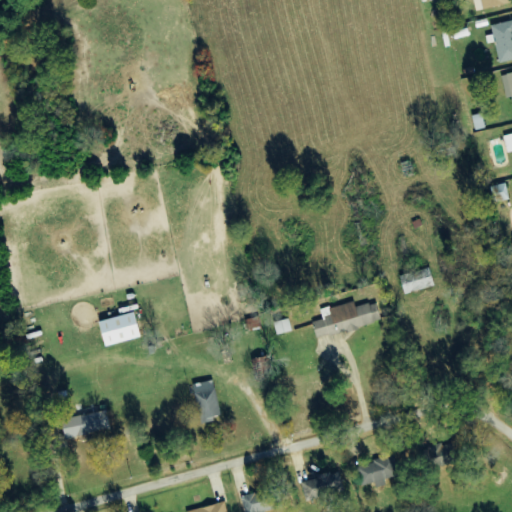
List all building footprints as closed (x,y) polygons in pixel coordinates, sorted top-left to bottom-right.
[(511,4),(511,0),(474,0),(476,11),(511,4)] [(501,64),(511,61),(511,22),(494,26),(501,64)] [(511,73),(503,76),(507,99),(511,97),(511,73)] [(473,116),(476,131),(487,129),(484,114),(473,116)] [(438,287),(434,268),(402,277),(406,295),(438,287)] [(383,322),(378,303),(358,308),(356,302),(331,309),(333,317),(314,322),(319,340),(383,322)] [(140,314),(104,321),(109,347),(146,340),(140,314)] [(246,321),(249,331),(262,328),(259,317),(246,321)] [(278,335),(293,333),(292,320),(277,323),(278,335)] [(196,386),(204,423),(225,419),(217,381),(196,386)] [(69,440),(113,431),(109,412),(65,421),(69,440)] [(421,452),(429,474),(460,463),(452,441),(421,452)] [(403,477),(397,456),(354,469),(360,488),(377,483),(379,489),(389,486),(387,481),(403,477)] [(338,475),(303,480),(306,504),(332,501),(331,491),(340,490),(338,475)] [(271,511),(285,508),(279,488),(243,499),(246,511),(271,511)]
